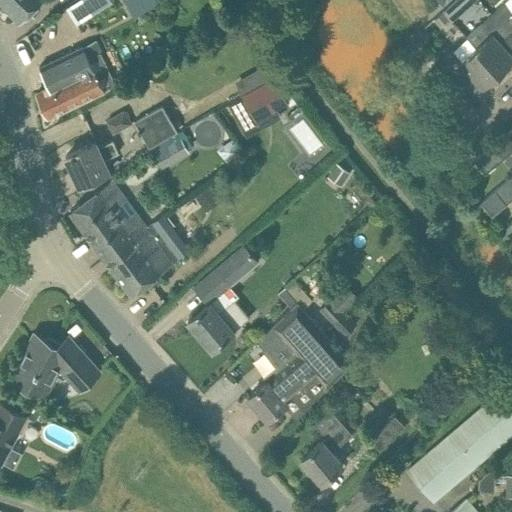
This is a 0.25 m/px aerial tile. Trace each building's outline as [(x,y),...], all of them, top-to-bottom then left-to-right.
[(0,0),(0,4),(18,23),(41,0),(0,0)] [(108,0),(74,0),(70,2),(78,19),(110,3),(108,0)] [(124,0),(133,14),(156,0),(124,0)] [(454,0),(452,2),(462,13),(475,0),(454,0)] [(511,0),(506,0),(504,3),(491,14),(510,35),(511,33),(511,0)] [(466,37),(467,38),(499,73),(511,61),(511,54),(501,43),(510,35),(491,14),(466,37)] [(441,60),(447,66),(460,80),(469,72),(483,88),(499,73),(467,38),(453,50),(441,60)] [(48,118),(66,109),(116,86),(101,52),(103,51),(97,39),(39,66),(49,87),(36,93),(48,118)] [(266,65),(256,71),(263,84),(273,78),(270,72),(266,65)] [(263,84),(242,95),(256,121),(287,103),(273,78),(263,84)] [(149,148),(176,132),(161,106),(134,121),(149,148)] [(132,123),(125,111),(107,121),(114,133),(132,123)] [(511,129),(474,160),(485,174),(511,152),(511,176),(480,202),(481,202),(511,176),(511,129)] [(190,153),(187,148),(179,133),(177,133),(176,132),(149,148),(161,170),(190,153)] [(80,184),(98,176),(109,171),(104,160),(118,153),(113,141),(98,147),(95,141),(66,155),(80,184)] [(351,173),(337,163),(327,177),(341,187),(351,173)] [(511,224),(511,223),(511,176),(481,202),(492,215),(511,199),(511,222),(510,224),(511,224)] [(70,211),(105,258),(147,227),(113,180),(100,190),(99,189),(70,211)] [(207,212),(222,200),(210,185),(195,196),(207,212)] [(131,294),(147,282),(191,250),(163,215),(147,227),(105,258),(131,294)] [(209,303),(188,320),(212,350),(228,337),(234,331),(234,330),(249,317),(234,299),(238,295),(230,285),(257,262),(244,246),(210,273),(195,286),(209,303)] [(419,267),(413,273),(419,280),(425,274),(419,267)] [(360,297),(347,284),(319,310),(333,325),(347,311),(346,310),(360,297)] [(284,287),(278,293),(292,308),(297,302),(284,287)] [(250,396),(246,400),(263,421),(268,417),(268,418),(284,405),(296,419),(352,365),(352,364),(351,363),(325,333),(304,309),(297,302),(292,308),(291,308),(292,309),(257,341),(278,366),(266,377),(268,379),(249,395),(250,396)] [(343,336),(358,323),(347,311),(333,325),(343,336)] [(79,389),(85,384),(100,371),(69,335),(57,345),(38,335),(25,360),(20,358),(10,377),(45,395),(63,364),(70,372),(67,375),(79,389)] [(409,469),(435,500),(511,434),(511,405),(500,391),(409,469)] [(0,461),(2,462),(2,461),(14,467),(22,452),(10,446),(26,416),(35,420),(41,408),(14,394),(8,405),(0,400),(0,461)] [(326,438),(302,458),(322,482),(337,469),(342,465),(332,451),(329,447),(333,444),(336,448),(352,434),(331,410),(330,411),(315,424),(326,438)] [(380,450),(404,426),(394,416),(370,440),(380,450)] [(52,483),(49,488),(51,493),(55,496),(54,499),(62,502),(69,488),(68,482),(62,480),(52,483)] [(479,511),(466,497),(448,511),(479,511)]
